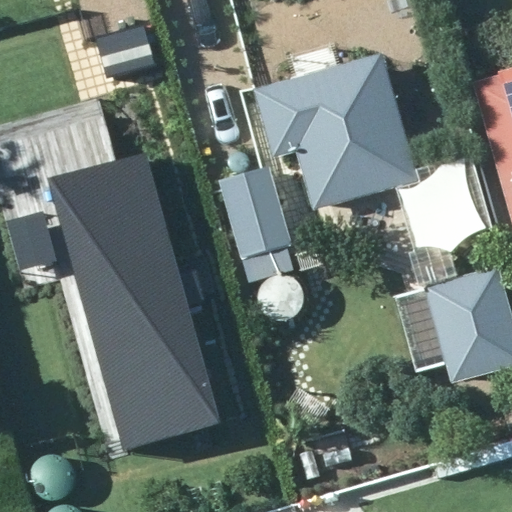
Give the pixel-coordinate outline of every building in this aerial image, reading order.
[(88,44),(101,91),(157,76),(145,29),(88,44)] [(426,180),(391,54),(340,69),(336,54),(300,64),(304,79),(263,91),(281,160),(305,154),(321,211),(426,180)] [(511,75),(481,84),(511,195),(511,75)] [(68,266),(120,459),(222,432),(150,163),(47,190),(54,215),(4,228),(18,279),(68,266)] [(297,246),(276,168),(225,182),(253,283),(299,271),(293,247),(297,246)] [(511,370),(511,288),(506,268),(435,289),(461,385),(511,370)] [(349,432),(292,444),(299,475),(357,462),(349,432)] [(40,496),(94,481),(84,446),(30,461),(40,496)]
